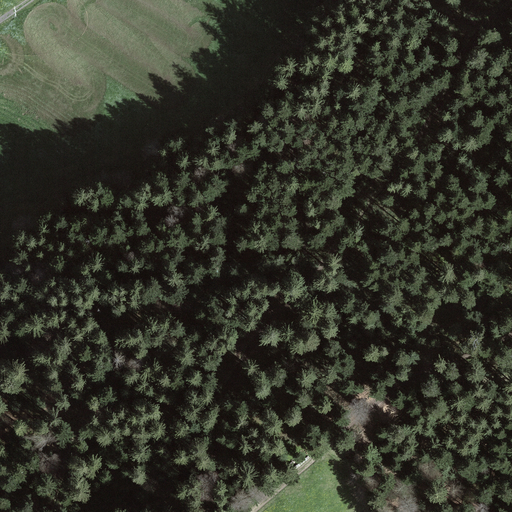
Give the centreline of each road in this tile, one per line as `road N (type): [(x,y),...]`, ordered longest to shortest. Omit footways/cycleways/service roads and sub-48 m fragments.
road 1 (track): [(211,511),(228,384),(423,132),(476,35)]
road 2 (track): [(511,328),(343,421),(244,511)]
